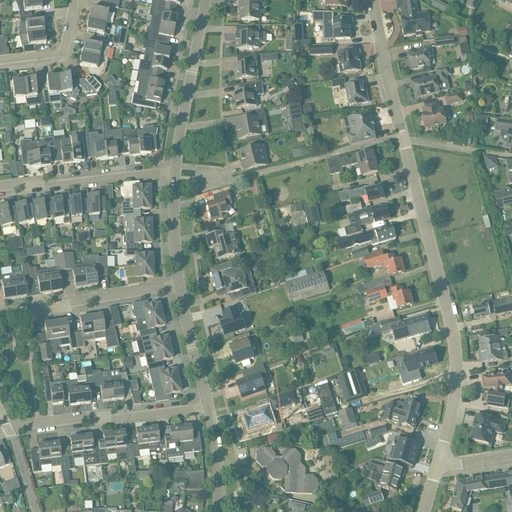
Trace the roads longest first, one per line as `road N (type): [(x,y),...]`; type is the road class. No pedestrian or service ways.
road 1 (residential): [(438,461),(454,392),(454,344),(373,0)]
road 2 (residential): [(8,430),(209,406)]
road 3 (residential): [(0,318),(178,286)]
road 4 (residential): [(174,175),(205,0)]
road 5 (residential): [(0,188),(174,175)]
road 6 (residential): [(209,406),(178,286)]
